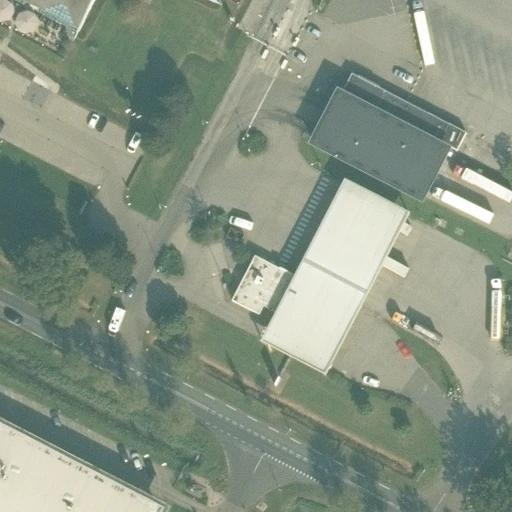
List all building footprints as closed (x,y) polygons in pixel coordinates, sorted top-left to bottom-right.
[(19,0),(79,30),(94,0),(142,0),(148,3),(150,0),(207,0),(212,2),(213,0),(19,0)] [(418,34),(429,32),(423,3),(413,5),(418,34)] [(456,152),(457,152),(466,134),(405,103),(352,75),(342,93),(343,93),(341,97),(339,95),(324,124),(313,145),(421,201),(432,180),(446,151),(448,147),(456,152)] [(349,190),(265,348),(328,381),(413,221),(349,190)] [(263,307),(278,315),(280,316),(299,280),(254,257),(231,302),(259,316),(263,307)] [(0,511),(157,511),(111,488),(113,483),(0,425),(0,511)]
